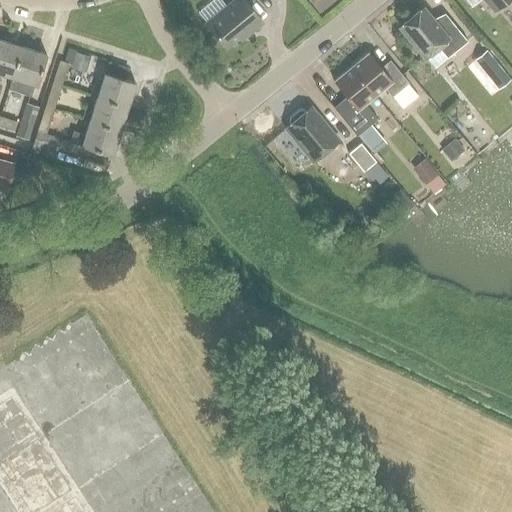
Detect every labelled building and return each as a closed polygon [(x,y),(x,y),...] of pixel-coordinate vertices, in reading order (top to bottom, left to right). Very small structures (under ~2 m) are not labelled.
[(248,34),(262,23),(243,0),(235,0),(206,24),(225,48),(246,31),(248,34)] [(464,0),(471,8),(481,0),(482,0),(493,14),(509,0),(464,0)] [(434,24),(422,9),(400,27),(425,58),(438,49),(447,60),(467,43),(445,15),(434,24)] [(0,74),(12,78),(22,47),(0,40),(0,74)] [(32,98),(46,55),(22,47),(12,78),(14,79),(10,91),(32,98)] [(483,84),(503,68),(487,49),(468,65),(483,84)] [(84,74),(89,59),(75,54),(70,69),(84,74)] [(351,68),(375,97),(385,89),(392,98),(408,84),(390,62),(381,69),(368,54),(351,68)] [(59,60),(52,83),(61,86),(68,63),(59,60)] [(365,106),(375,97),(351,68),(334,82),(346,97),(341,102),(333,108),(356,135),(376,119),(365,106)] [(97,98),(128,108),(135,83),(105,74),(102,81),(97,98)] [(44,107),(53,110),(61,86),(52,83),(44,107)] [(120,131),(128,108),(97,98),(92,111),(85,109),(82,119),(89,121),(120,131)] [(25,103),(15,136),(27,140),(37,107),(25,103)] [(44,107),(36,132),(45,135),(53,110),(44,107)] [(291,124),(285,129),(313,162),(338,141),(311,108),(305,112),(304,111),(299,110),(290,118),(289,122),(291,124)] [(0,118),(0,127),(14,132),(17,123),(0,118)] [(112,156),(120,131),(89,121),(85,135),(72,131),(69,142),(112,156)] [(57,139),(45,135),(36,132),(30,151),(50,158),(57,139)] [(451,160),(463,150),(454,139),(441,149),(451,160)] [(365,172),(376,162),(362,144),(350,154),(365,172)] [(21,158),(17,174),(28,177),(33,161),(21,158)] [(16,167),(0,161),(0,189),(8,192),(16,167)] [(429,164),(416,175),(426,186),(427,185),(438,176),(429,164)] [(387,200),(399,216),(412,205),(399,190),(387,200)]
